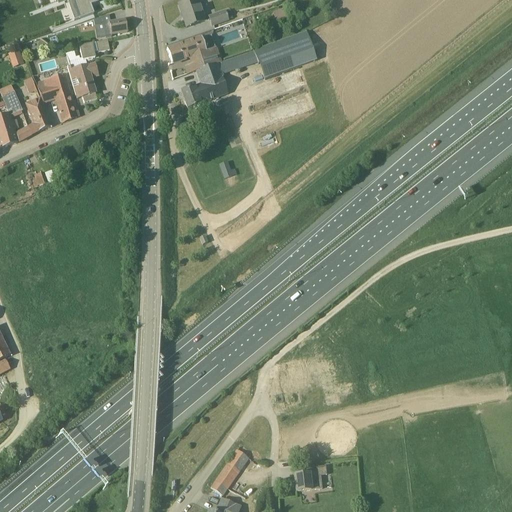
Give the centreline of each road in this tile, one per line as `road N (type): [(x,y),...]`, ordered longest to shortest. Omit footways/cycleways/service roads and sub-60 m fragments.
road 1 (motorway): [(511,84),(0,508)]
road 2 (motorway): [(72,482),(511,120)]
road 3 (tertiary): [(140,466),(151,222),(143,54)]
road 4 (track): [(511,230),(384,269),(271,369),(259,392)]
road 5 (unclassified): [(0,158),(97,116),(118,64),(143,54)]
road 6 (unclassified): [(175,511),(259,392)]
road 7 (residential): [(152,0),(168,126)]
